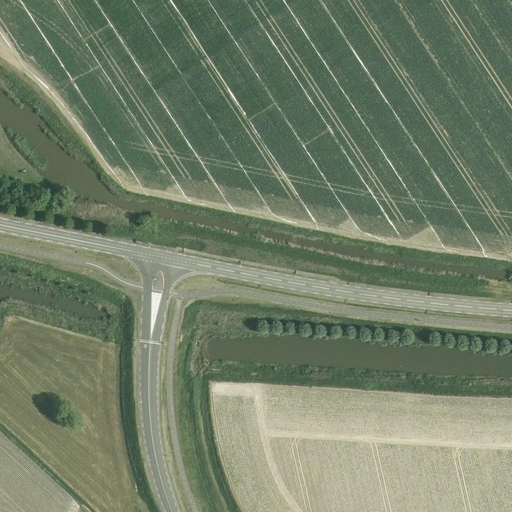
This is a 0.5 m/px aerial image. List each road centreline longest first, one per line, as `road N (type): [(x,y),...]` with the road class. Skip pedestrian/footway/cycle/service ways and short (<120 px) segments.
road 1 (secondary): [(170,258),(511,311)]
road 2 (secondary): [(172,511),(152,445),(149,342)]
road 3 (secondary): [(150,255),(0,225)]
